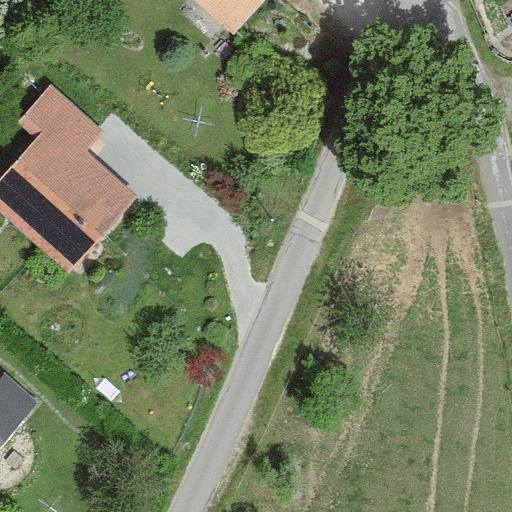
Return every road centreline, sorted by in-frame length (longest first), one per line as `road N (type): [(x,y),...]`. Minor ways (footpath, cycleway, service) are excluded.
road 1 (unclassified): [(416,0),(255,384),(191,511)]
road 2 (unclassified): [(445,0),(494,144),(511,246)]
